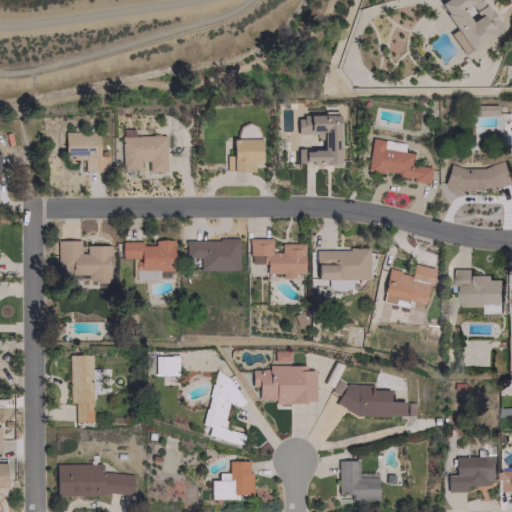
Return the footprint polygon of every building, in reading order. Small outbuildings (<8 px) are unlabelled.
[(500,31),(481,0),(441,0),(437,3),(467,51),(500,31)] [(337,114),(295,115),(295,135),(321,134),(321,149),(295,150),(295,163),(338,162),(337,114)] [(258,137),(257,125),(237,126),(237,138),(258,137)] [(163,135),(132,136),(132,129),(119,129),(120,168),(138,168),(138,161),(146,160),(147,171),(164,171),(163,135)] [(106,170),(105,155),(96,155),(96,132),(63,133),(63,157),(82,157),(82,171),(106,170)] [(259,139),(230,138),(230,155),(224,155),(223,171),(252,171),(252,164),(258,164),(259,139)] [(403,143),(369,138),(364,171),(427,180),(429,167),(408,164),(410,152),(402,151),(403,143)] [(444,188),(507,188),(507,166),(444,166),(444,188)] [(302,243),(279,243),(279,252),(269,252),(269,238),(247,238),(247,264),(264,264),(264,273),(279,273),(279,277),(292,277),(292,273),(302,273),(302,243)] [(119,241),(119,258),(133,258),(133,280),(157,280),(157,276),(171,276),(171,240),(153,239),(153,245),(141,245),(141,241),(119,241)] [(236,270),(236,239),(184,240),(184,256),(198,256),(198,270),(236,270)] [(107,245),(85,245),(85,252),(78,252),(78,240),(55,240),(55,275),(85,275),(85,280),(107,280),(107,245)] [(313,249),(314,279),(367,278),(366,248),(313,249)] [(430,267),(411,263),(409,273),(385,269),(379,301),(392,304),(392,300),(422,305),(430,267)] [(450,268),(450,284),(458,284),(458,304),(501,304),(500,279),(490,279),(490,275),(469,275),(469,268),(450,268)] [(350,280),(326,279),(326,289),(350,289),(350,280)] [(500,304),(483,304),(482,313),(500,313),(500,304)] [(90,422),(89,393),(98,393),(98,368),(89,368),(89,354),(66,355),(67,401),(72,401),(72,422),(90,422)] [(175,355),(153,355),(153,375),(175,375),(175,355)] [(313,370),(304,370),(304,365),(266,365),(266,369),(249,370),(249,385),(256,385),(256,398),(272,398),(272,402),(313,402),(313,370)] [(239,444),(241,433),(220,428),(226,404),(238,407),(240,396),(230,394),(234,378),(212,373),(200,425),(206,426),(204,436),(239,444)] [(403,414),(403,401),(387,400),(388,389),(371,389),(371,384),(340,383),(339,413),(403,414)] [(495,480),(494,455),(453,456),(453,474),(444,475),(444,491),(464,491),(464,485),(483,485),(483,481),(495,480)] [(248,460),(226,461),(226,480),(208,480),(209,499),(232,498),(232,494),(249,494),(248,460)] [(336,493),(348,493),(348,500),(376,500),(375,472),(356,472),(356,460),(335,460),(336,493)] [(53,464),(54,495),(129,494),(129,473),(99,473),(99,463),(53,464)] [(502,490),(511,490),(511,467),(502,467),(502,490)]
